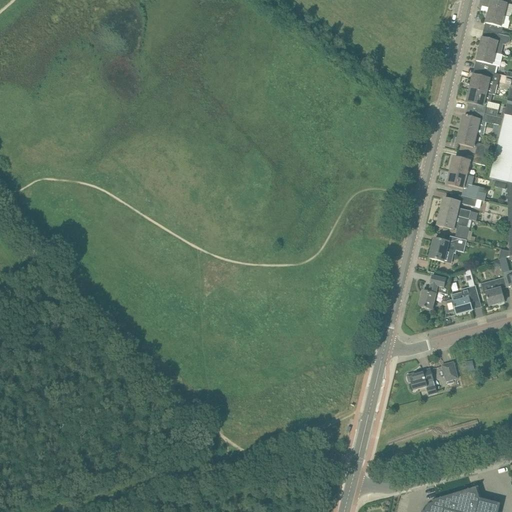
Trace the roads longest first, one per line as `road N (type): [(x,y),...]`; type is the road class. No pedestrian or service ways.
road 1 (tertiary): [(382,358),(469,0)]
road 2 (track): [(247,457),(0,206)]
road 3 (unclassified): [(351,483),(412,482),(511,454)]
road 4 (unclassified): [(382,358),(511,322)]
road 5 (tertiary): [(351,483),(382,358)]
